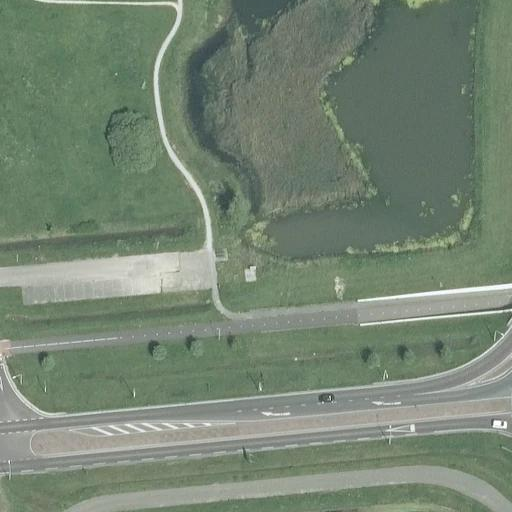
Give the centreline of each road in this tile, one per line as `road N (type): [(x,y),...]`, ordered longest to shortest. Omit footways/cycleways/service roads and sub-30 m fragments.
road 1 (primary): [(0,469),(511,419)]
road 2 (unclassified): [(81,511),(424,474),(463,482),(505,511)]
road 3 (primary): [(405,398),(10,427)]
road 4 (primary): [(511,340),(477,369),(405,398)]
